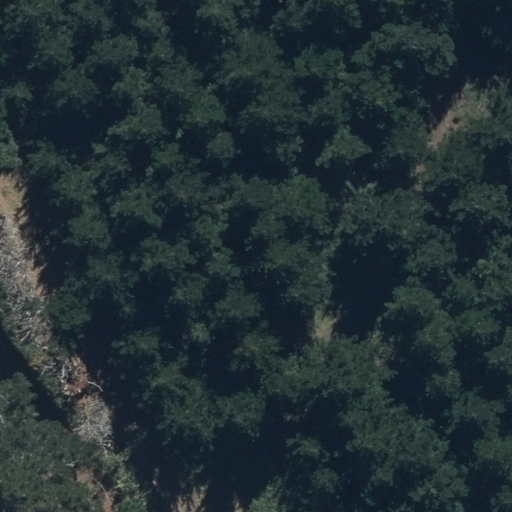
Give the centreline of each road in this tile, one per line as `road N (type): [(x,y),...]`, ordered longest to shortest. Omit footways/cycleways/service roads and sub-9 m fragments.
road 1 (unknown): [(241,511),(351,295),(373,265),(416,233),(427,207),(438,87),(466,25),(491,0)]
road 2 (track): [(0,117),(196,511)]
